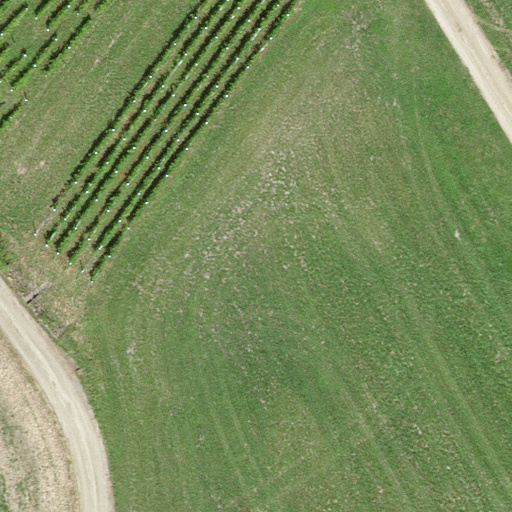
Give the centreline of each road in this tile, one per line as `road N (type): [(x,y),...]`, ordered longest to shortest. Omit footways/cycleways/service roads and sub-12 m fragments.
road 1 (track): [(0,320),(85,464),(86,511)]
road 2 (track): [(511,119),(440,0)]
